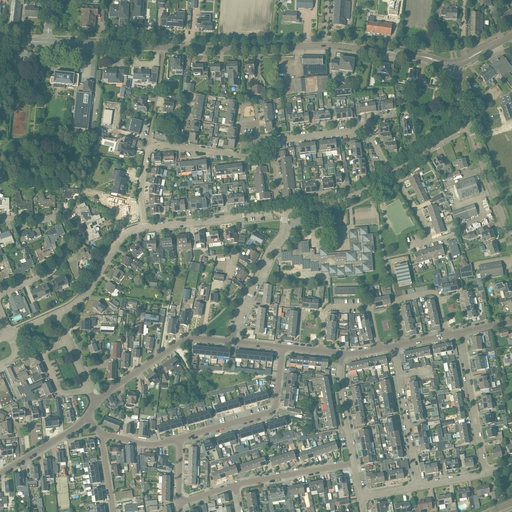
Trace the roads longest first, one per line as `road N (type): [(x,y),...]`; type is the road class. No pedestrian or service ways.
road 1 (tertiary): [(455,64),(334,45),(162,46)]
road 2 (residential): [(0,293),(44,273),(71,232),(65,213),(0,218)]
road 3 (residential): [(283,347),(273,409),(179,438)]
road 4 (residential): [(95,402),(182,341),(231,341)]
road 5 (residential): [(484,473),(461,331)]
road 6 (residential): [(231,341),(284,230),(283,210)]
road 7 (residential): [(417,486),(393,345)]
road 8 (residential): [(143,227),(283,210)]
road 9 (unclassified): [(511,244),(466,124)]
road 10 (residential): [(320,351),(329,306),(371,310),(379,348)]
road 11 (residential): [(57,311),(85,292),(122,234),(143,227)]
road 12 (residential): [(234,485),(353,463)]
